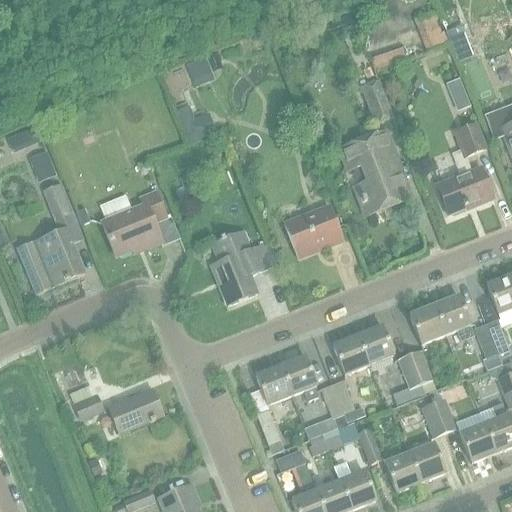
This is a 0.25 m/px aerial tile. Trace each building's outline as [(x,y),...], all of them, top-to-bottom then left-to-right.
[(439,34),(426,39),(430,50),(447,43),(438,19),(433,20),(439,34)] [(426,39),(439,34),(433,20),(421,25),(426,39)] [(390,38),(388,52),(410,54),(411,40),(390,38)] [(465,38),(448,44),(456,65),(473,58),(465,38)] [(203,61),(186,68),(192,82),(209,75),(203,61)] [(451,95),(462,90),(458,81),(447,85),(451,95)] [(377,85),(359,91),(372,128),(390,122),(377,85)] [(188,109),(177,113),(189,143),(214,133),(207,115),(193,121),(188,109)] [(511,109),(485,120),(494,143),(503,140),(511,162),(511,109)] [(459,179),(435,189),(447,218),(474,208),(474,209),(492,202),(480,171),(470,175),(464,160),(485,152),(475,127),(453,136),(459,153),(450,157),(459,179)] [(33,131),(24,134),(29,147),(38,143),(33,131)] [(369,185),(357,190),(367,217),(408,202),(395,169),(392,170),(387,158),(393,156),(385,135),(339,153),(347,173),(362,167),(369,185)] [(44,156),(29,162),(38,184),(53,178),(44,156)] [(148,161),(137,166),(140,174),(144,176),(152,173),(148,161)] [(81,242),(59,188),(42,195),(58,235),(16,252),(35,297),(83,277),(70,247),(81,242)] [(125,198),(99,209),(105,224),(101,226),(115,259),(142,248),(143,252),(160,245),(152,225),(164,220),(154,195),(140,201),(144,208),(131,214),(125,198)] [(327,209),(283,226),(297,260),(320,251),(321,253),(341,245),(327,209)] [(211,246),(228,286),(219,290),(227,309),(257,296),(249,278),(274,267),(265,246),(248,253),(240,234),(211,246)] [(511,284),(509,277),(484,287),(497,317),(511,311),(511,284)] [(458,297),(432,307),(444,338),(445,339),(456,335),(460,344),(473,339),(469,329),(470,329),(458,297)] [(432,307),(409,316),(422,348),(445,339),(444,338),(432,307)] [(497,323),(485,327),(497,358),(509,353),(497,323)] [(497,358),(485,327),(473,332),(485,362),(497,358)] [(380,328),(356,337),(368,368),(393,359),(380,328)] [(368,368),(356,337),(332,347),(344,378),(368,368)] [(420,353),(408,358),(420,387),(421,387),(431,383),(420,353)] [(304,358),(279,368),(291,399),(303,394),(307,404),(318,400),(314,390),(316,389),(304,358)] [(420,387),(408,358),(398,362),(410,391),(419,387),(420,387)] [(511,363),(503,367),(507,377),(511,388),(511,363)] [(503,367),(487,373),(489,379),(496,382),(508,411),(511,409),(511,388),(507,377),(503,367)] [(291,399),(279,368),(254,378),(266,409),(291,399)] [(255,383),(242,387),(250,407),(263,403),(255,383)] [(431,383),(421,387),(424,395),(434,391),(431,383)] [(342,384),(331,388),(343,418),(342,418),(345,426),(364,418),(361,410),(354,413),(342,384)] [(403,404),(423,396),(419,387),(410,391),(400,395),(403,404)] [(331,388),(320,393),(332,422),(335,432),(346,428),(345,426),(342,418),(343,418),(331,388)] [(151,393),(107,411),(118,437),(162,419),(151,393)] [(79,423),(101,414),(95,399),(73,408),(79,423)] [(443,403),(432,407),(444,436),(455,432),(443,403)] [(496,421),(483,426),(495,456),(511,448),(511,427),(507,416),(505,417),(503,412),(501,406),(491,410),(496,421)] [(444,436),(432,407),(421,411),(432,441),(444,436)] [(267,414),(256,418),(267,447),(271,458),(283,453),(279,443),(267,414)] [(483,426),(458,435),(470,465),(495,456),(483,426)] [(369,466),(380,462),(369,432),(357,437),(369,466)] [(337,433),(321,439),(326,453),(342,447),(337,433)] [(326,453),(321,439),(306,444),(311,458),(326,453)] [(431,446),(408,455),(420,486),(444,476),(431,446)] [(275,462),(279,475),(294,470),(302,467),(298,454),(275,462)] [(420,486),(408,455),(383,466),(395,496),(420,486)] [(95,458),(86,463),(91,475),(101,471),(95,458)] [(344,465),(333,469),(339,483),(350,511),(353,511),(374,504),(363,474),(350,479),(344,465)] [(302,467),(294,470),(303,492),(313,488),(304,467),(302,467)] [(350,511),(339,483),(315,492),(323,511),(350,511)] [(191,487),(157,501),(161,511),(196,511),(193,503),(197,502),(191,487)] [(132,511),(154,503),(149,492),(121,504),(124,511),(132,511)] [(323,511),(315,492),(290,502),(294,511),(323,511)]
